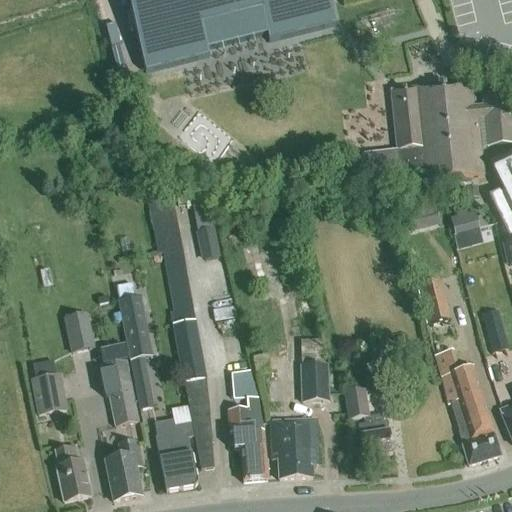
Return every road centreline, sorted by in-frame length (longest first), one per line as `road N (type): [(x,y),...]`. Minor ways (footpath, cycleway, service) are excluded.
road 1 (tertiary): [(372,504),(511,479)]
road 2 (tertiary): [(237,511),(372,504)]
